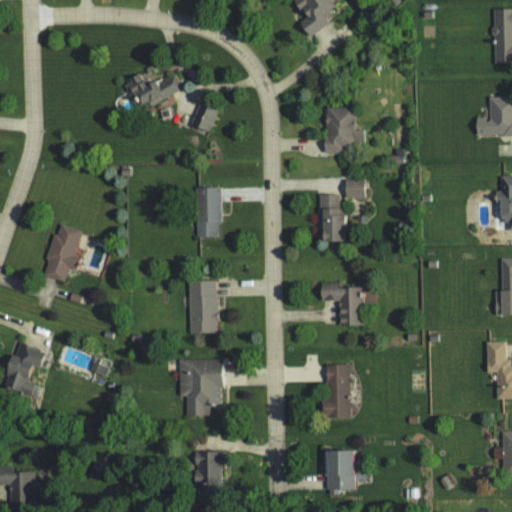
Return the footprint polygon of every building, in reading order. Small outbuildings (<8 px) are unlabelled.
[(307,37),(331,21),(325,12),(337,4),(334,0),(290,0),(302,18),(297,22),(307,37)] [(511,7),(492,8),(493,63),(511,62),(511,7)] [(181,90),(173,74),(153,83),(151,78),(143,82),(139,73),(123,80),(137,110),(181,90)] [(473,135),(511,134),(511,96),(487,96),(487,117),(472,118),(473,135)] [(216,111),(198,104),(190,125),(208,132),(216,111)] [(353,107),(323,107),(323,149),(362,149),(362,130),(353,130),(353,107)] [(511,174),(496,175),(497,219),(505,219),(505,230),(511,229),(511,174)] [(362,179),(343,179),(342,197),(361,198),(362,179)] [(219,186),(194,187),(195,237),(216,236),(216,222),(220,222),(219,186)] [(337,193),(317,194),(319,241),(341,240),(340,214),(338,215),(337,193)] [(63,281),(67,267),(74,269),(78,258),(72,256),(79,230),(55,223),(45,259),(46,259),(41,275),(63,281)] [(500,290),(493,290),(493,314),(511,313),(511,258),(499,258),(500,290)] [(215,332),(214,279),(187,280),(188,333),(215,332)] [(361,325),(361,287),(339,287),(339,282),(317,283),(317,300),(334,300),(334,325),(361,325)] [(494,399),(511,398),(511,364),(505,364),(505,341),(484,341),(484,373),(494,373),(494,399)] [(0,376),(0,387),(36,402),(41,388),(22,380),(28,364),(37,368),(43,352),(18,342),(12,356),(8,355),(0,376)] [(177,359),(177,396),(184,396),(185,415),(208,415),(208,404),(219,404),(219,389),(224,389),(224,359),(177,359)] [(107,367),(92,362),(89,370),(103,376),(107,367)] [(348,364),(324,364),(324,398),(319,398),(320,417),(348,417),(348,364)] [(511,430),(500,431),(502,476),(511,475),(511,430)] [(350,450),(324,451),(324,490),(351,489),(350,450)] [(199,477),(200,495),(222,494),(221,451),(193,452),(193,477),(199,477)]
